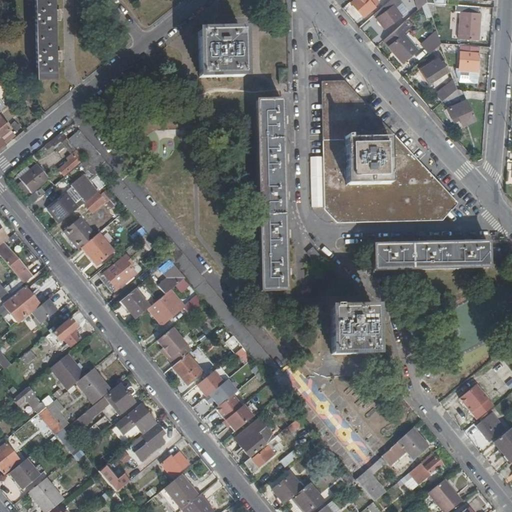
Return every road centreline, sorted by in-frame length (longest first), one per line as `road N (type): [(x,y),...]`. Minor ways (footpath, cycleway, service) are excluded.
road 1 (residential): [(0,193),(261,511)]
road 2 (residential): [(511,511),(416,392),(380,294),(313,232)]
road 3 (residential): [(302,0),(482,198)]
road 4 (residential): [(313,232),(303,201),(298,0)]
road 5 (residential): [(482,198),(497,165),(504,0)]
road 6 (residential): [(313,232),(511,228)]
road 7 (residential): [(0,166),(145,47)]
